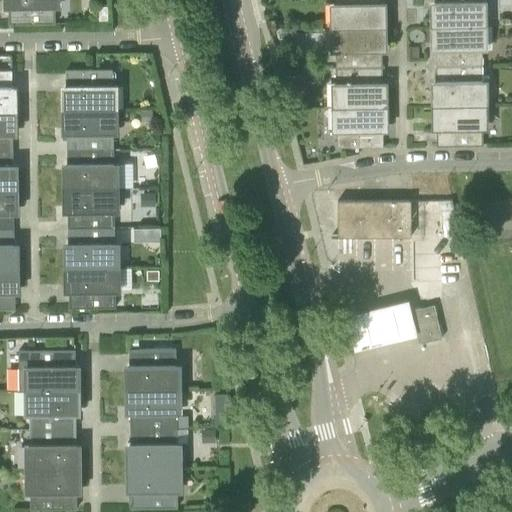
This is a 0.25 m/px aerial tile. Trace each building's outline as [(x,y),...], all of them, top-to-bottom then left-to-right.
[(54,0),(8,0),(9,24),(55,24),(54,0)] [(335,0),(336,28),(382,27),(381,0),(335,0)] [(481,0),(435,0),(436,26),(482,26),(481,0)] [(108,21),(107,6),(97,6),(97,22),(108,21)] [(482,26),(436,26),(436,65),(483,66),(482,26)] [(336,67),(383,66),(382,27),(336,28),(336,67)] [(483,66),(436,65),(437,106),(483,105),(483,66)] [(306,73),(306,66),(282,66),(283,74),(283,82),(303,81),(303,73),(306,73)] [(337,107),(345,107),(373,106),(383,106),(383,66),(336,67),(337,107)] [(66,69),(66,110),(113,109),(112,69),(66,69)] [(0,70),(0,110),(12,111),(12,70),(0,70)] [(483,105),(437,106),(437,145),(484,144),(483,105)] [(345,107),(337,107),(338,147),(384,146),(383,106),(373,106),(345,107)] [(113,109),(66,110),(67,149),(113,148),(113,109)] [(141,110),(142,121),(153,121),(152,109),(141,110)] [(12,111),(0,110),(0,149),(13,150),(12,111)] [(113,148),(67,149),(68,189),(114,188),(113,148)] [(13,150),(0,149),(0,189),(13,189),(13,150)] [(114,188),(68,189),(68,227),(115,227),(114,188)] [(13,189),(0,189),(0,229),(14,229),(13,189)] [(155,192),(141,192),(141,206),(156,206),(155,192)] [(459,235),(451,199),(441,201),(443,228),(442,228),(443,236),(459,235)] [(411,236),(411,200),(338,200),(338,236),(411,236)] [(115,227),(68,227),(69,267),(115,267),(115,227)] [(14,229),(0,229),(0,268),(14,268),(14,229)] [(115,267),(69,267),(69,308),(116,308),(115,267)] [(14,268),(0,268),(0,309),(15,309),(14,268)] [(159,270),(147,270),(147,280),(159,280),(159,270)] [(415,328),(407,295),(367,305),(345,311),(353,344),(376,338),(415,328)] [(422,343),(442,338),(434,305),(414,310),(422,343)] [(130,349),(130,389),(177,389),(176,348),(130,349)] [(30,390),(75,389),(75,350),(30,350),(30,390)] [(30,429),(76,429),(75,389),(30,390),(30,429)] [(177,389),(130,389),(131,428),(177,428),(177,389)] [(214,409),(228,409),(228,393),(214,393),(214,409)] [(177,428),(131,428),(131,467),(177,467),(177,428)] [(215,428),(202,428),(202,442),(215,442),(215,428)] [(30,468),(76,468),(76,429),(30,429),(30,468)] [(177,467),(131,467),(131,508),(178,507),(177,467)] [(77,508),(76,468),(30,468),(31,508),(77,508)]
